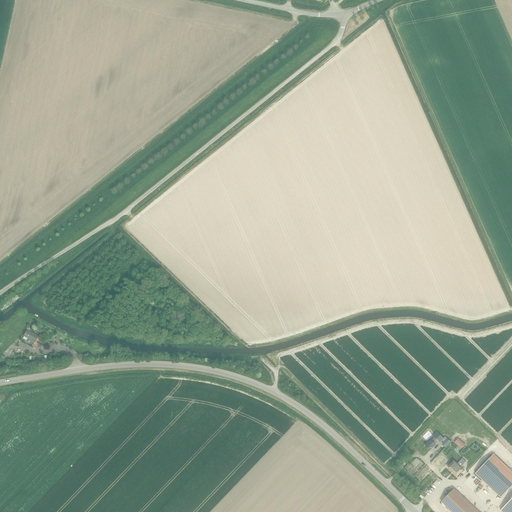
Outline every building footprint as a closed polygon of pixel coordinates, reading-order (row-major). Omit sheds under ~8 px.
[(24,336),(35,342),(38,336),(27,330),(24,336)] [(24,349),(27,341),(18,338),(15,346),(24,349)] [(429,443),(426,446),(430,450),(435,445),(433,442),(437,439),(440,442),(442,439),(443,438),(440,435),(437,432),(427,442),(429,443)] [(461,437),(457,440),(464,447),(468,443),(461,437)] [(442,443),(445,447),(451,442),(447,438),(442,443)] [(441,455),(434,463),(440,469),(447,461),(441,455)] [(475,473),(501,498),(511,486),(511,472),(493,455),(480,468),(475,473)] [(454,461),(448,467),(457,476),(463,470),(461,467),(466,462),(462,458),(461,460),(457,464),(454,461)] [(435,480),(430,488),(433,490),(438,482),(435,480)] [(442,501),(453,511),(477,511),(454,489),(442,501)] [(511,511),(511,498),(500,510),(502,511),(511,511)]
